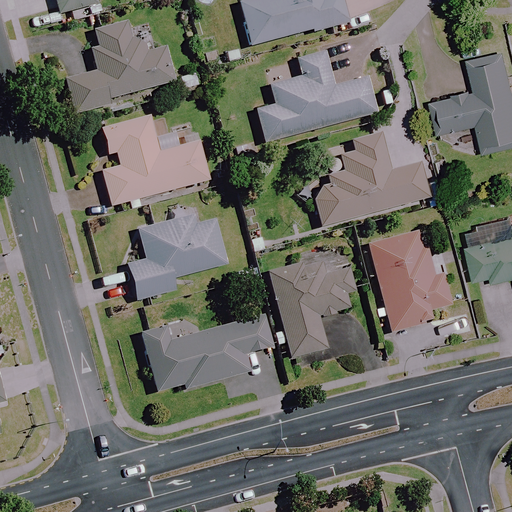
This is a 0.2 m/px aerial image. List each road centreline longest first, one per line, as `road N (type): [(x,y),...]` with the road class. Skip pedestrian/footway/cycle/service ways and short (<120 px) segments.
road 1 (tertiary): [(0,94),(105,479)]
road 2 (secondary): [(105,479),(440,390)]
road 3 (secondary): [(450,428),(133,511)]
